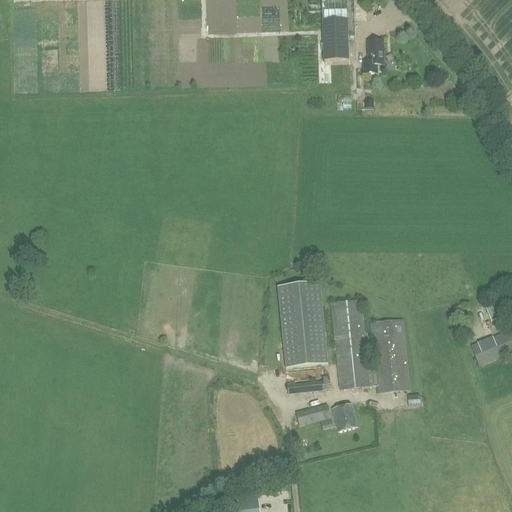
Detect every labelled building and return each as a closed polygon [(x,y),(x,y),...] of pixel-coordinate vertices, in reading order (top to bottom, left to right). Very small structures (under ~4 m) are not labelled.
[(354,0),(320,0),(323,61),(348,60),(347,36),(355,36),(354,0)] [(368,43),(369,67),(364,68),(364,75),(377,75),(377,67),(384,67),(383,42),(368,43)] [(425,104),(431,95),(427,93),(422,102),(425,104)] [(328,366),(320,284),(278,288),(286,370),(328,366)] [(511,295),(508,297),(508,298),(485,307),(491,323),(511,315),(511,295)] [(331,304),(338,368),(340,391),(377,387),(378,395),(410,392),(403,321),(371,324),(375,372),(369,372),(361,301),(331,304)] [(511,331),(471,347),(479,368),(511,354),(511,331)] [(323,378),(323,382),(295,385),(295,384),(287,385),(288,396),(330,391),(329,378),(323,378)] [(357,429),(352,406),(332,411),(334,419),(331,420),(327,406),(296,414),(300,428),(323,422),(325,430),(331,428),(331,426),(336,425),(338,434),(357,429)] [(259,485),(261,498),(288,493),(286,480),(259,485)] [(237,495),(239,507),(226,508),(226,511),(259,511),(257,493),(237,495)]
